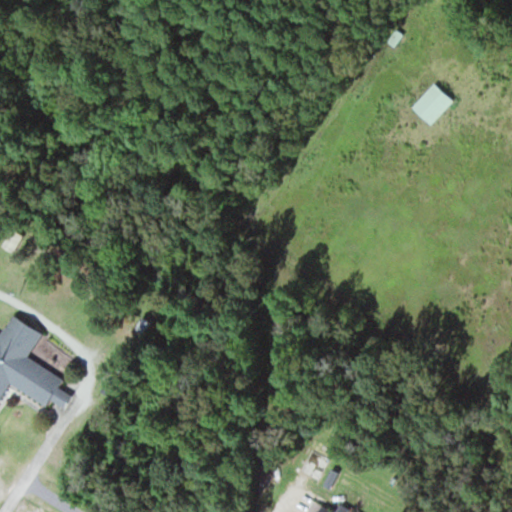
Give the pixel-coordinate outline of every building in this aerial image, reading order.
[(393,45),(398,36),(392,32),(387,41),(393,45)] [(410,106),(428,124),(452,101),(433,83),(410,106)] [(23,234),(8,228),(0,247),(15,253),(23,234)] [(0,391),(5,383),(44,406),(47,399),(62,407),(69,395),(56,387),(62,378),(26,357),(40,333),(9,315),(0,331),(0,391)] [(351,511),(337,504),(334,511),(319,503),(314,511),(351,511)]
